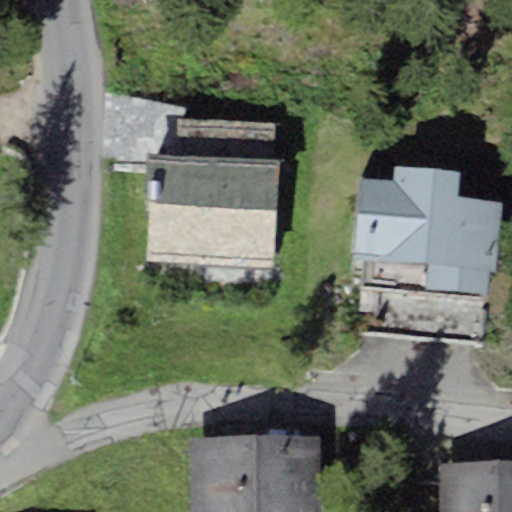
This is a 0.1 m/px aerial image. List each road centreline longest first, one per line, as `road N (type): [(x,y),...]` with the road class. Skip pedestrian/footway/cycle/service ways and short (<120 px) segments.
road 1 (residential): [(0,458),(152,410),(219,403),(511,411)]
road 2 (residential): [(0,421),(39,347),(69,253),(76,196),(62,0)]
